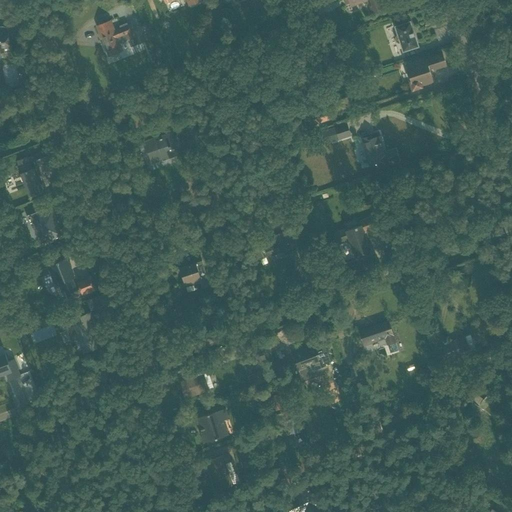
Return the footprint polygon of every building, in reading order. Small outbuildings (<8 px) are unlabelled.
[(368,13),(381,9),(378,0),(343,0),(346,8),(364,2),(368,13)] [(96,24),(109,55),(123,50),(118,37),(128,33),(130,38),(136,36),(134,29),(131,22),(116,27),(113,17),(96,24)] [(398,51),(417,45),(409,18),(390,24),(398,51)] [(0,52),(12,52),(12,29),(0,29),(0,52)] [(443,65),(439,53),(397,65),(405,91),(431,83),(427,69),(443,65)] [(150,162),(184,150),(177,129),(143,140),(150,162)] [(329,142),(349,138),(348,130),(327,134),(329,142)] [(380,167),(396,163),(393,150),(380,153),(375,133),(356,139),(364,165),(378,161),(380,167)] [(24,157),(15,161),(19,171),(28,167),(24,157)] [(30,196),(46,190),(37,166),(21,172),(30,196)] [(45,241),(66,234),(57,206),(36,214),(45,241)] [(267,264),(303,249),(294,226),(257,241),(267,264)] [(340,265),(371,253),(360,226),(330,238),(340,265)] [(64,299),(87,290),(72,252),(50,261),(64,299)] [(187,285),(204,279),(198,260),(181,266),(187,285)] [(77,353),(107,346),(98,310),(69,316),(77,353)] [(368,352),(398,341),(390,318),(360,329),(368,352)] [(445,362),(474,352),(467,332),(437,342),(445,362)] [(301,373),(334,361),(328,342),(294,354),(301,373)] [(0,362),(0,375),(4,374),(7,381),(19,377),(12,358),(0,362)] [(186,397),(215,388),(210,370),(181,379),(186,397)] [(482,413),(495,403),(487,394),(480,399),(476,395),(471,398),(482,413)] [(204,442),(234,433),(227,409),(197,418),(204,442)] [(221,489),(241,482),(234,461),(214,468),(221,489)] [(292,511),(306,511),(315,508),(308,493),(288,502),(292,511)]
